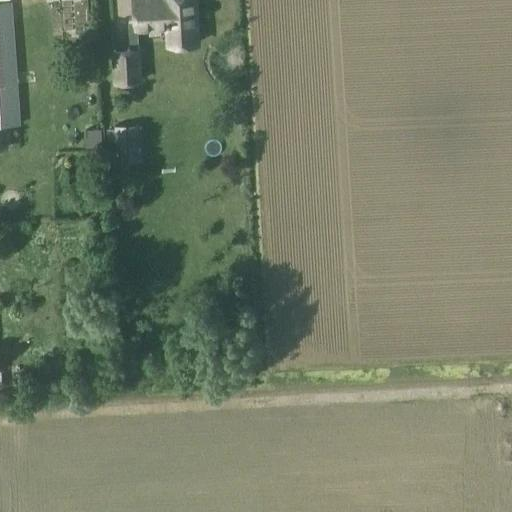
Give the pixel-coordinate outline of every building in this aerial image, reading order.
[(150,0),(134,1),(135,21),(128,22),(130,47),(111,49),(113,83),(144,81),(141,46),(139,47),(138,29),(168,27),(169,30),(195,28),(193,0),(150,0)] [(0,126),(20,125),(12,2),(0,2),(0,126)] [(95,22),(86,23),(87,41),(96,40),(95,22)] [(114,126),(116,162),(142,161),(142,146),(140,146),(139,125),(114,126)] [(84,147),(100,147),(100,129),(83,129),(84,147)] [(143,196),(142,184),(128,185),(129,197),(143,196)]
